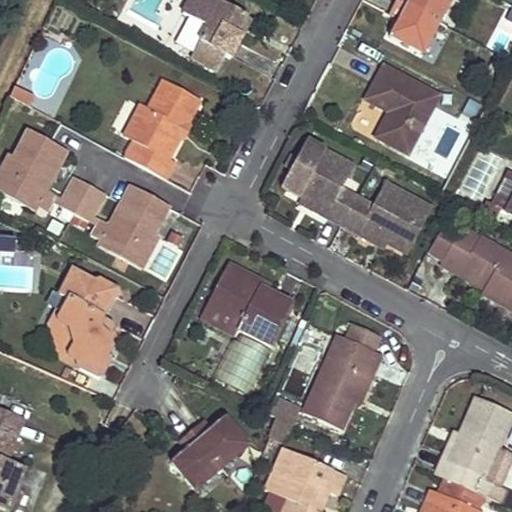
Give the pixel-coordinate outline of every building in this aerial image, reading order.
[(242,17),(210,0),(187,0),(179,17),(192,24),(203,30),(196,44),(188,60),(213,74),(222,58),(229,61),(239,43),(231,39),(242,17)] [(451,0),(396,0),(388,16),(397,21),(389,38),(422,56),(451,0)] [(487,44),(511,54),(511,7),(504,4),(487,44)] [(250,21),(242,17),(231,39),(239,43),(250,21)] [(203,30),(192,24),(185,37),(196,44),(203,30)] [(438,97),(385,68),(368,100),(387,110),(373,137),(406,155),(438,97)] [(199,98),(161,78),(146,107),(140,103),(131,121),(141,127),(134,140),(126,157),(168,179),(177,160),(169,156),(181,133),(176,130),(182,120),(187,122),(199,98)] [(33,98),(15,89),(10,98),(28,107),(33,98)] [(187,122),(182,120),(176,130),(181,133),(185,136),(190,123),(187,122)] [(141,127),(131,121),(124,135),(134,140),(141,127)] [(68,150),(32,132),(19,160),(15,157),(0,186),(0,193),(36,212),(39,207),(49,212),(53,204),(57,195),(48,190),(37,184),(41,175),(52,181),(68,150)] [(351,169),(304,144),(280,190),(300,201),(327,215),(324,220),(356,237),(359,232),(386,246),(407,258),(430,212),(382,185),(370,210),(338,193),(351,169)] [(506,213),(511,201),(511,172),(508,171),(490,204),(501,209),(500,210),(506,213)] [(52,181),(41,175),(37,184),(48,190),(52,181)] [(90,187),(74,178),(63,198),(59,207),(74,215),(90,187)] [(171,207),(132,186),(116,215),(126,220),(120,230),(111,225),(100,218),(95,226),(91,235),(102,242),(99,247),(141,270),(160,236),(157,235),(171,207)] [(104,194),(90,187),(74,215),(89,223),(93,214),(104,194)] [(63,198),(57,195),(53,204),(59,207),(63,198)] [(327,215),(300,201),(297,206),(324,220),(327,215)] [(500,210),(501,209),(490,204),(487,202),(479,216),(493,223),(500,210)] [(100,218),(93,214),(89,223),(95,226),(100,218)] [(126,220),(116,215),(111,225),(120,230),(126,220)] [(383,251),(386,246),(359,232),(356,237),(383,251)] [(511,259),(462,233),(442,270),(461,280),(464,275),(488,288),(485,293),(482,299),(511,314),(511,259)] [(0,240),(0,251),(13,253),(14,242),(0,240)] [(0,284),(29,289),(32,268),(11,265),(13,255),(0,253),(0,284)] [(250,277),(227,264),(204,308),(236,325),(235,328),(268,346),(290,304),(259,288),(247,283),(250,277)] [(79,271),(65,296),(69,298),(75,302),(64,323),(67,325),(61,334),(64,351),(71,354),(70,357),(82,365),(81,369),(99,380),(108,363),(105,361),(110,351),(112,346),(110,336),(115,329),(112,320),(103,314),(117,292),(79,271)] [(464,275),(461,280),(485,293),(488,288),(464,275)] [(259,288),(261,283),(250,277),(247,283),(259,288)] [(75,302),(69,298),(57,319),(63,358),(81,369),(82,365),(70,357),(71,354),(64,351),(61,334),(67,325),(64,323),(75,302)] [(204,308),(198,319),(231,336),(235,328),(236,325),(204,308)] [(347,339),(374,350),(380,335),(355,323),(347,339)] [(347,339),(337,334),(303,412),(341,429),(353,401),(366,373),(372,376),(382,354),(374,350),(347,339)] [(105,361),(108,363),(113,352),(110,351),(105,361)] [(372,376),(366,373),(353,401),(360,404),(372,376)] [(300,407),(275,397),(268,413),(281,419),(293,425),(300,407)] [(511,418),(511,416),(474,399),(458,435),(445,465),(451,468),(445,480),(485,497),(491,485),(484,482),(511,418)] [(23,423),(0,413),(0,430),(17,437),(23,423)] [(247,445),(221,416),(206,429),(200,422),(176,442),(183,450),(168,463),(193,492),(247,445)] [(281,419),(279,425),(274,435),(287,441),(293,425),(281,419)] [(0,509),(5,511),(23,469),(6,463),(17,437),(0,430),(0,509)] [(445,465),(458,435),(453,433),(434,476),(445,480),(451,468),(445,465)] [(345,474),(315,461),(285,448),(276,469),(267,492),(289,501),(283,511),(316,511),(313,511),(322,489),(329,492),(336,495),(345,474)] [(438,497),(428,493),(422,509),(428,511),(478,511),(485,497),(445,480),(438,497)] [(316,511),(321,511),(329,492),(322,489),(313,511),(316,511)]
